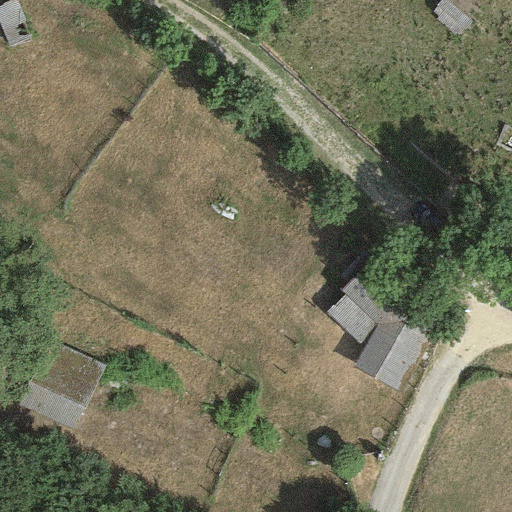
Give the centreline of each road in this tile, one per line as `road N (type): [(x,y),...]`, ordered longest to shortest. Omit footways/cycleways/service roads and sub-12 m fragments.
road 1 (track): [(169,0),(252,69),(359,187),(486,281),(500,314)]
road 2 (track): [(383,511),(438,374),(500,314)]
